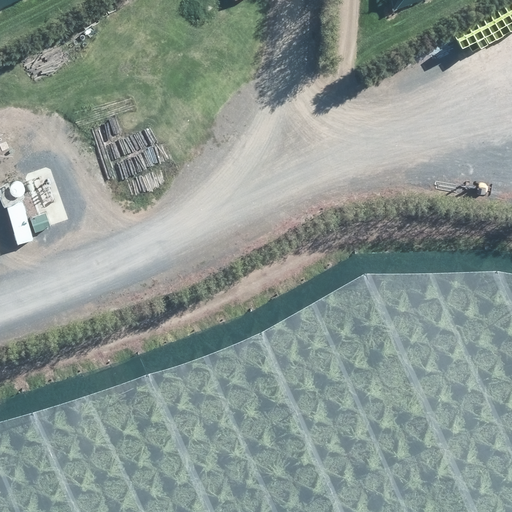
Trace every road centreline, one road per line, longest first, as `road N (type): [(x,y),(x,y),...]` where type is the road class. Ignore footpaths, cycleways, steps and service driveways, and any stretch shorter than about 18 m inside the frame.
road 1 (track): [(0,314),(190,230),(280,153),(319,78),(329,0)]
road 2 (track): [(319,78),(468,0)]
